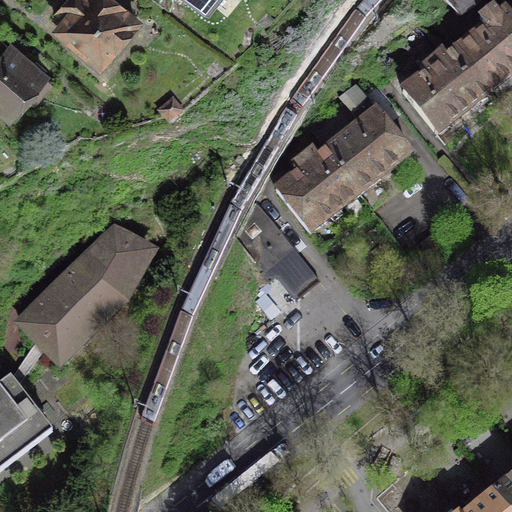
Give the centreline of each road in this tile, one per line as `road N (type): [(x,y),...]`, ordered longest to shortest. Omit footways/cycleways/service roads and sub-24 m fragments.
road 1 (primary): [(511,250),(300,421)]
road 2 (primary): [(300,421),(188,511)]
